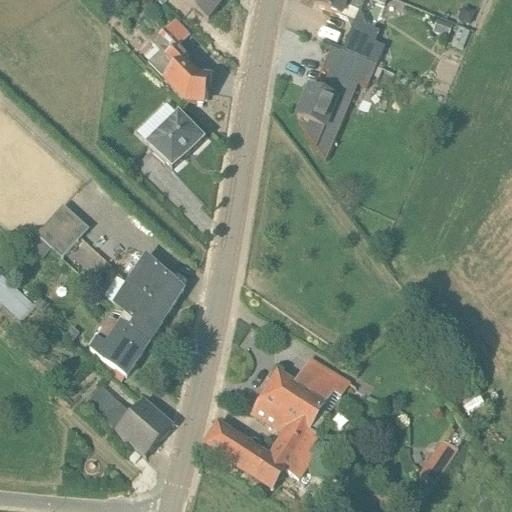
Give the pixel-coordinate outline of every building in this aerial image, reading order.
[(182,0),(181,1),(207,23),(225,0),(224,0),(182,0)] [(341,18),(345,8),(359,14),(365,1),(383,8),(387,0),(319,0),(316,8),(341,18)] [(470,26),(475,13),(462,8),(457,21),(470,26)] [(447,39),(452,27),(437,21),(432,33),(447,39)] [(354,24),(350,34),(341,55),(366,66),(376,70),(384,49),(374,45),(379,34),(365,27),(364,28),(354,24)] [(186,104),(203,106),(205,92),(210,93),(211,80),(198,79),(185,65),(189,62),(177,50),(182,45),(167,30),(151,45),(160,54),(148,66),(186,104)] [(367,91),(376,70),(366,66),(341,55),(331,50),(322,72),(329,75),(321,95),(313,92),(310,90),(297,120),(301,121),(309,125),(304,136),(316,152),(323,135),(335,126),(346,101),(351,103),(358,87),(367,91)] [(148,148),(171,172),(171,173),(172,174),(173,173),(173,172),(183,163),(185,162),(184,161),(191,154),(192,155),(193,154),(193,153),(203,144),(204,143),(203,141),(203,142),(179,118),(180,117),(179,116),(177,117),(178,118),(148,146),(146,147),(148,148)] [(80,241),(54,218),(35,238),(37,239),(49,251),(61,262),(80,241)] [(38,264),(49,251),(37,239),(25,252),(38,264)] [(146,258),(127,287),(170,314),(184,293),(146,258)] [(0,304),(22,325),(36,310),(32,307),(1,278),(0,278),(0,304)] [(114,307),(125,318),(133,325),(128,332),(149,346),(170,314),(127,287),(114,307)] [(39,300),(34,307),(43,314),(49,307),(39,300)] [(133,325),(125,318),(106,348),(97,341),(90,351),(126,381),(149,346),(128,332),(133,325)] [(72,330),(66,337),(73,344),(79,336),(72,330)] [(280,434),(279,435),(316,456),(318,454),(312,451),(319,439),(311,434),(334,396),(341,401),(349,387),(310,364),(303,376),(309,380),(302,391),(278,377),(253,417),(280,434)] [(144,404),(131,417),(102,390),(86,407),(145,462),(173,430),(144,404)] [(488,420),(480,410),(470,417),(477,428),(488,420)] [(316,456),(279,435),(263,460),(217,430),(205,449),(274,493),(286,475),(300,483),(316,456)] [(458,452),(463,442),(452,436),(446,446),(458,452)] [(428,464),(444,474),(457,453),(441,444),(428,464)] [(142,462),(137,457),(134,460),(139,465),(142,462)] [(416,499),(398,487),(394,493),(412,505),(416,499)] [(387,509),(393,500),(375,489),(369,499),(387,509)]
